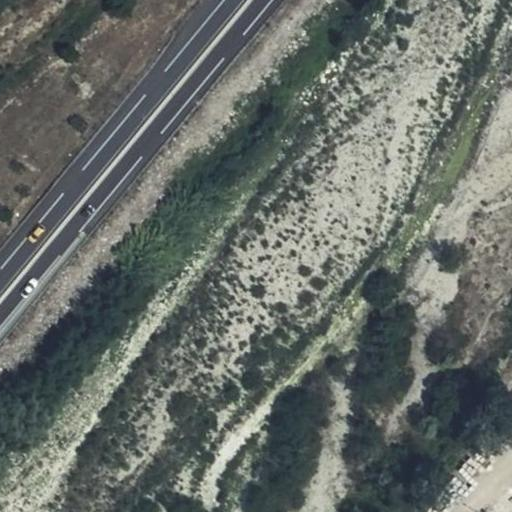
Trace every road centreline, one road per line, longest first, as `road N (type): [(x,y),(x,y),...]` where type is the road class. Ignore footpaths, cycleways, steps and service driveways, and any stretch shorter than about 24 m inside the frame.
road 1 (primary): [(0,322),(267,0)]
road 2 (primary): [(234,0),(0,283)]
